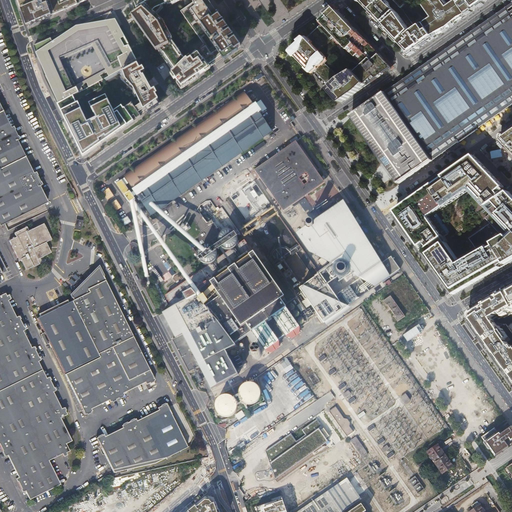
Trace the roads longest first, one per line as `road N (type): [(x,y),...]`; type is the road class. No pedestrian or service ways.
road 1 (residential): [(76,176),(195,402),(223,472)]
road 2 (residential): [(378,213),(511,120)]
road 3 (residential): [(19,39),(76,176)]
road 4 (unknown): [(448,415),(410,355),(413,338),(442,314)]
road 5 (residential): [(177,104),(76,176)]
road 6 (residential): [(177,104),(111,3)]
road 7 (residential): [(442,314),(511,412)]
